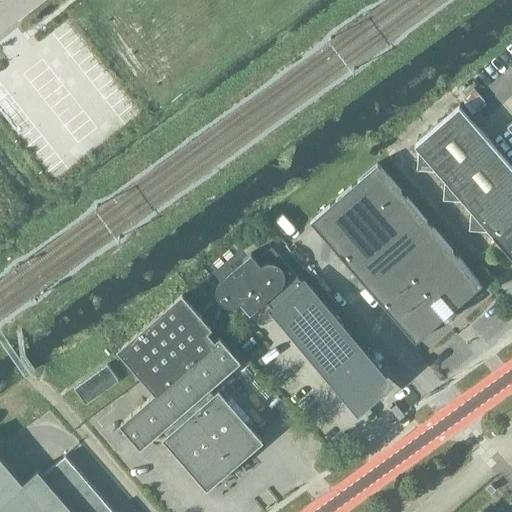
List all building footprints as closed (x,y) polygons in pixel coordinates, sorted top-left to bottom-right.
[(94,0),(87,6),(133,64),(190,19),(175,0),(94,0)] [(485,99),(474,87),(464,95),(475,108),(485,99)] [(511,165),(460,106),(415,145),(419,149),(417,168),(437,170),(445,179),(444,199),(463,200),(471,210),(470,229),(489,230),(511,256),(511,165)] [(352,268),(416,342),(444,318),(446,320),(452,316),(457,311),(455,308),(483,284),(378,163),(311,221),(329,242),(352,268)] [(220,300),(224,303),(228,305),(233,305),(238,304),(241,302),(251,313),(266,300),(331,375),(347,396),(381,371),(272,246),(257,259),(252,253),(222,279),(219,282),(217,287),(217,291),(218,296),(220,300)] [(116,350),(155,394),(121,423),(141,446),(159,431),(208,487),(262,440),(213,383),(240,360),(220,338),(215,342),(207,332),(212,327),(182,293),(116,350)] [(108,364),(75,387),(86,403),(119,380),(108,364)] [(115,511),(66,455),(44,474),(39,469),(23,482),(0,454),(0,511),(115,511)]
